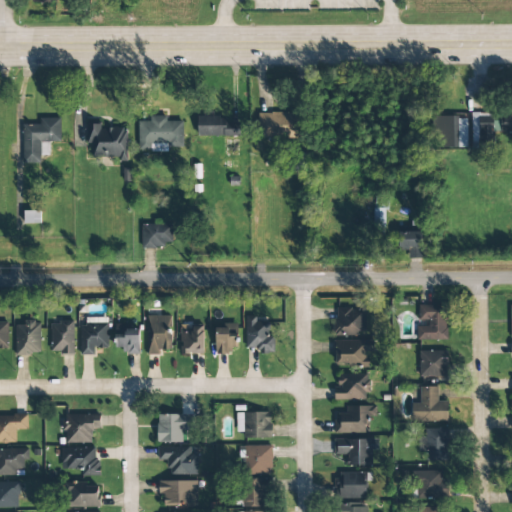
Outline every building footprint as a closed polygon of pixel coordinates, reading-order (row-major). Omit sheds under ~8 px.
[(501,133),(511,133),(511,110),(501,111),(501,133)] [(257,139),(296,139),(296,113),(258,113),(257,139)] [(470,149),(492,149),(492,113),(470,113),(470,149)] [(138,122),(138,151),(168,151),(168,148),(183,147),(182,121),(166,121),(166,116),(150,116),(150,122),(138,122)] [(430,117),(430,148),(467,148),(466,117),(430,117)] [(198,137),(240,136),(239,118),(198,119),(198,137)] [(88,125),(89,159),(127,158),(127,128),(100,129),(100,124),(88,125)] [(141,248),(164,248),(164,243),(172,243),(172,224),(141,225),(141,248)] [(408,259),(422,258),(421,231),(397,232),(398,250),(408,250),(408,259)] [(417,327),(417,340),(446,340),(446,305),(418,305),(418,320),(428,320),(428,327),(417,327)] [(334,335),(364,335),(365,309),(334,308),(334,335)] [(148,355),(160,355),(160,350),(171,350),(170,315),(146,316),(148,355)] [(256,317),(245,317),(246,348),(259,348),(259,353),(274,353),(274,336),(269,336),(268,321),(256,321),(256,317)] [(108,318),(86,318),(86,326),(80,326),(80,355),(94,356),(94,348),(107,348),(108,318)] [(40,321),(26,322),(26,325),(15,325),(16,355),(40,354),(40,321)] [(51,322),(51,353),(73,353),(73,322),(51,322)] [(8,323),(0,323),(0,348),(8,349),(8,323)] [(236,323),(226,324),(226,328),(215,328),(215,352),(237,352),(236,323)] [(115,348),(124,348),(124,354),(139,355),(139,330),(123,329),(123,325),(115,325),(115,348)] [(180,354),(203,355),(204,327),(180,326),(180,354)] [(334,341),(334,367),(368,366),(367,351),(373,351),(373,340),(334,341)] [(419,377),(447,377),(447,351),(419,351),(419,377)] [(368,374),(337,375),(338,386),(333,386),(334,400),(368,399),(368,374)] [(448,402),(437,401),(437,387),(419,387),(419,403),(412,403),(411,421),(447,422),(448,402)] [(335,434),(366,433),(366,416),(376,416),(375,406),(346,406),(346,413),(335,414),(335,434)] [(271,412),(236,412),(236,432),(243,432),(243,438),(271,438),(271,412)] [(157,443),(182,442),(182,430),(191,430),(191,414),(157,415),(157,443)] [(0,443),(16,443),(16,430),(27,430),(27,415),(0,415),(0,443)] [(65,443),(92,443),(92,428),(100,428),(100,415),(62,415),(62,431),(65,431),(65,443)] [(446,429),(423,428),(422,451),(427,451),(426,460),(446,461),(446,429)] [(371,466),(371,450),(377,450),(377,440),(333,439),(333,455),(346,455),(345,466),(371,466)] [(272,445),(245,446),(245,475),(272,474),(272,445)] [(158,447),(158,461),(168,461),(168,475),(197,475),(197,454),(191,454),(191,446),(158,447)] [(61,448),(61,469),(81,469),(81,476),(98,476),(97,447),(61,448)] [(0,475),(24,476),(23,460),(28,460),(28,449),(0,449),(0,475)] [(411,471),(412,486),(416,486),(417,500),(447,499),(446,480),(441,480),(441,470),(411,471)] [(366,498),(365,472),(338,473),(339,499),(366,498)] [(242,507),(265,507),(265,479),(243,478),(242,507)] [(197,481),(158,482),(158,494),(163,494),(164,506),(198,505),(197,481)] [(0,507),(19,508),(19,482),(0,482),(0,507)] [(85,486),(85,483),(65,483),(66,508),(100,507),(99,486),(85,486)] [(337,503),(337,511),(366,511),(367,502),(337,503)]
